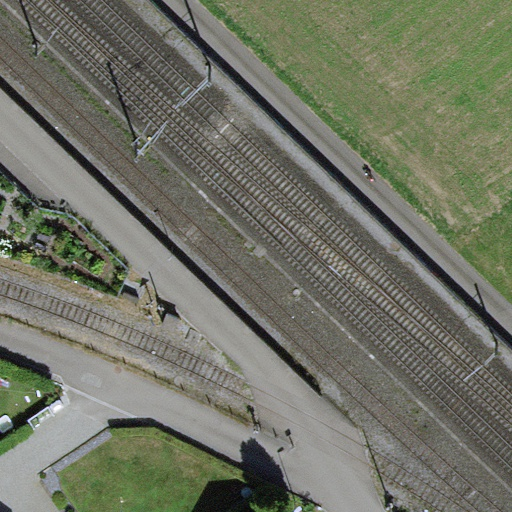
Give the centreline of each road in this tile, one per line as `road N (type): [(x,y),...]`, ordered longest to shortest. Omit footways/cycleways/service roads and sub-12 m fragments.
road 1 (residential): [(0,114),(320,428),(329,484)]
road 2 (track): [(177,0),(511,322)]
road 3 (residential): [(120,376),(329,484)]
road 4 (residential): [(120,376),(83,414),(0,469)]
road 5 (residential): [(0,331),(120,376)]
